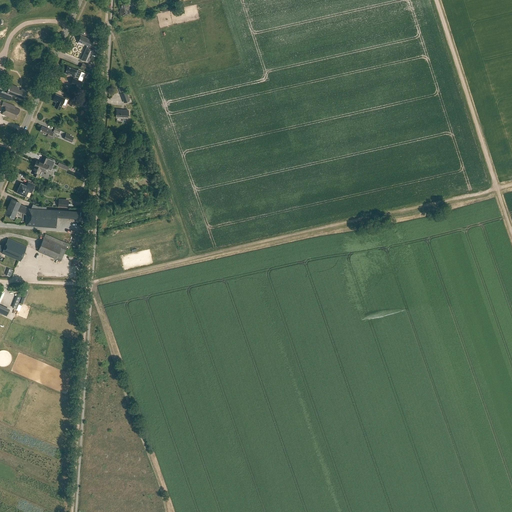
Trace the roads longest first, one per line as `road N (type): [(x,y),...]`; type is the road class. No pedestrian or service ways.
road 1 (track): [(88,283),(511,184)]
road 2 (track): [(105,27),(88,283)]
road 3 (track): [(435,0),(511,233)]
road 4 (track): [(193,257),(110,29)]
road 5 (track): [(166,511),(87,294)]
road 6 (track): [(87,294),(71,511)]
road 7 (tertiary): [(0,183),(79,0)]
